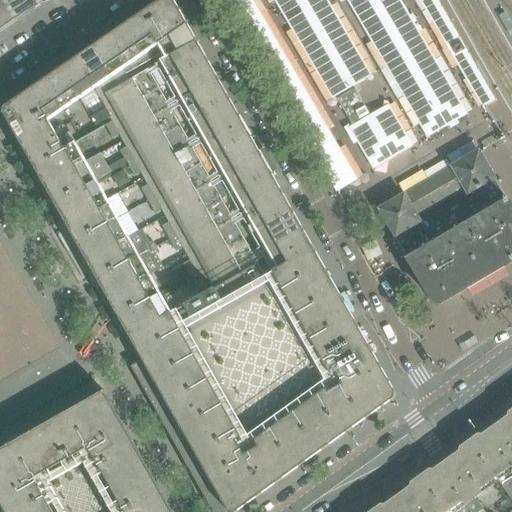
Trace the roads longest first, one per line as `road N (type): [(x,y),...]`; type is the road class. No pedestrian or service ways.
road 1 (residential): [(198,0),(438,413)]
road 2 (tertiary): [(302,511),(438,413)]
road 3 (residential): [(0,68),(101,0)]
